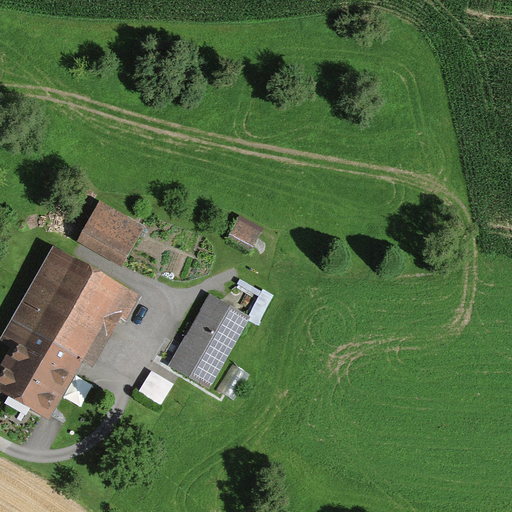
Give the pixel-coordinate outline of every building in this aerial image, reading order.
[(144,229),(102,206),(78,250),(120,273),(144,229)] [(263,233),(242,220),(233,235),(254,248),(263,233)] [(137,301),(59,258),(0,365),(0,399),(48,426),(110,314),(125,322),(137,301)] [(250,322),(213,301),(173,369),(210,390),(250,322)] [(154,371),(141,393),(164,407),(177,385),(154,371)]
